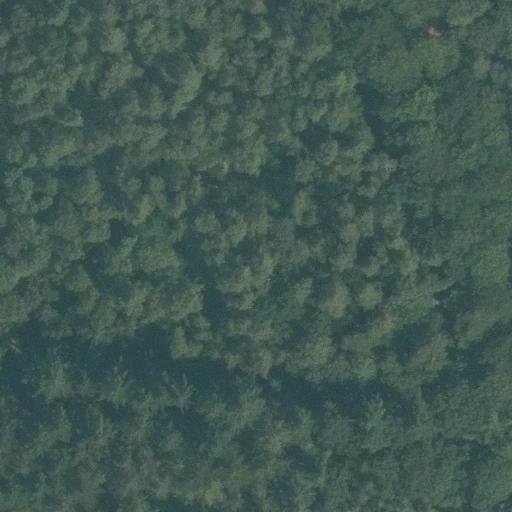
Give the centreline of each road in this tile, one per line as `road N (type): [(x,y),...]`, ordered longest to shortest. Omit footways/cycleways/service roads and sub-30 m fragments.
road 1 (track): [(42,391),(511,451)]
road 2 (track): [(511,281),(381,0)]
